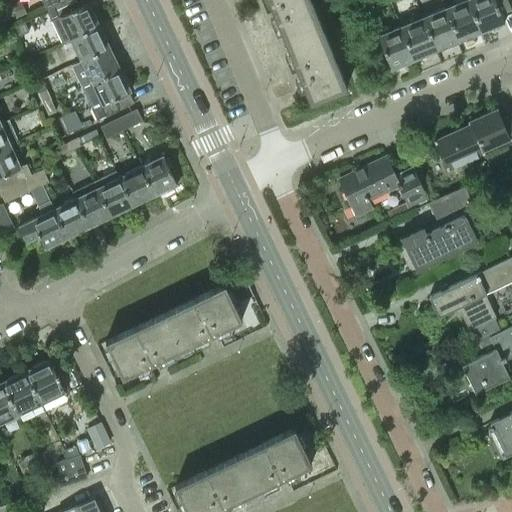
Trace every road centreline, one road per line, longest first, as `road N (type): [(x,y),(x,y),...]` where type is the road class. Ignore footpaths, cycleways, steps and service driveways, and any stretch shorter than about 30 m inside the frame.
road 1 (residential): [(436,511),(277,168)]
road 2 (tertiary): [(392,511),(238,189)]
road 3 (residential): [(284,163),(511,66)]
road 4 (residential): [(130,511),(117,486),(120,439),(51,300)]
road 5 (residential): [(51,300),(238,189)]
road 6 (tertiary): [(238,189),(150,0)]
road 7 (residential): [(284,163),(214,0)]
